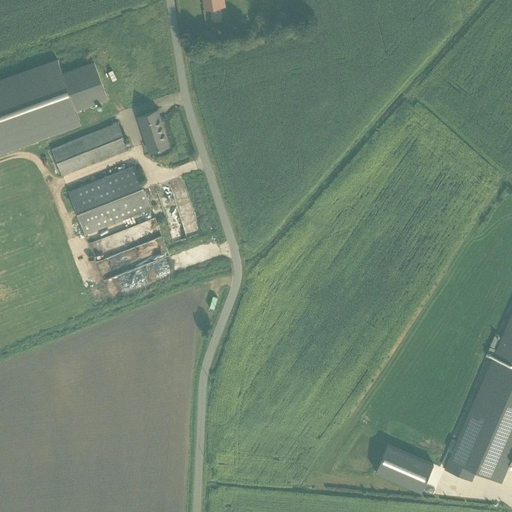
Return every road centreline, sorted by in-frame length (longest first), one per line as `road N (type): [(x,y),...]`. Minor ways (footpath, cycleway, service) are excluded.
road 1 (unclassified): [(196,511),(203,385),(240,277),(190,112),(168,0)]
road 2 (unknown): [(207,164),(156,176),(142,160),(135,109),(187,98)]
